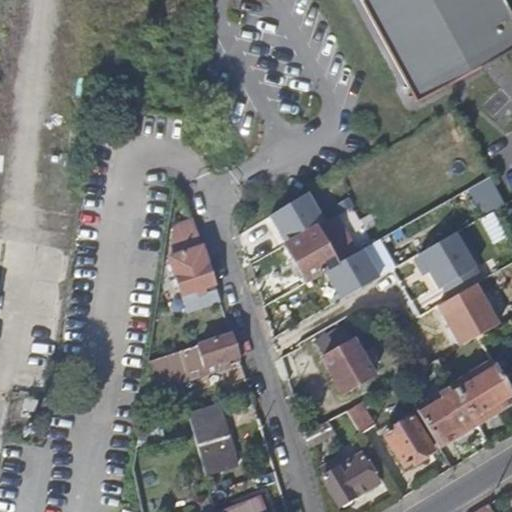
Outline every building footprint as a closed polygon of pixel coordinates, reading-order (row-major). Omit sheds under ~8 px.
[(360,0),(416,100),(511,48),(511,12),(505,0),(360,0)] [(450,118),(418,135),(428,155),(461,137),(450,118)] [(490,214),(507,204),(491,177),(474,187),(490,214)] [(329,201),(320,188),(307,196),(316,210),(329,203),(329,201)] [(371,246),(349,209),(336,217),(357,254),(371,246)] [(357,254),(336,217),(314,231),(335,267),(357,254)] [(335,267),(314,231),(284,247),(305,285),(335,267)] [(462,232),(392,267),(416,315),(486,279),(462,232)] [(215,293),(200,250),(182,257),(187,272),(178,275),(188,303),(215,293)] [(187,272),(182,257),(173,261),(178,275),(187,272)] [(373,283),(365,268),(345,279),(353,294),(370,285),(373,283)] [(489,292),(444,315),(461,349),(506,326),(489,292)] [(322,359),(351,342),(342,327),(314,344),(322,359)] [(239,365),(230,339),(149,366),(143,407),(175,395),(173,388),(239,365)] [(373,379),(362,358),(354,345),(351,342),(322,359),(323,361),(342,396),(373,379)] [(367,355),(359,342),(354,345),(362,358),(367,355)] [(511,406),(511,396),(493,365),(453,388),(453,389),(477,427),(511,406)] [(477,427),(453,389),(453,388),(415,412),(439,450),(477,427)] [(43,407),(31,404),(28,415),(41,418),(43,407)] [(376,428),(361,405),(347,413),(361,436),(376,428)] [(430,449),(412,420),(384,437),(404,471),(423,461),(420,455),(430,449)] [(336,437),(328,424),(305,436),(310,452),(336,437)] [(163,444),(157,427),(139,434),(136,454),(163,444)] [(228,471),(219,442),(195,450),(204,479),(228,471)] [(423,461),(433,454),(430,449),(420,455),(423,461)] [(380,487),(363,459),(323,482),(340,510),(344,507),(346,511),(355,507),(353,502),(380,487)]
